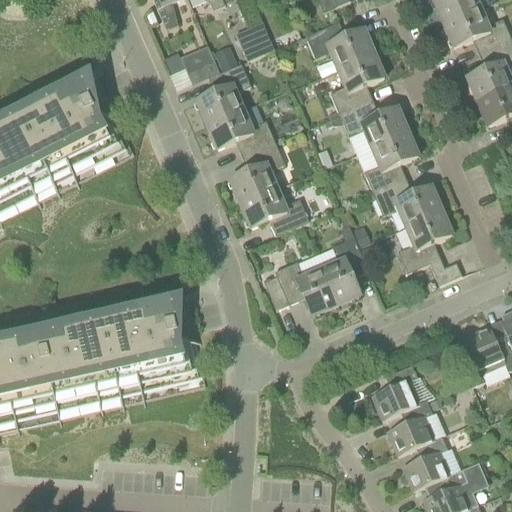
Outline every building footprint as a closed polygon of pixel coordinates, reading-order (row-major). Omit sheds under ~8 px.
[(172,11),(186,4),(183,0),(150,0),(166,36),(177,31),(172,11)] [(219,0),(183,0),(186,4),(194,0),(202,0),(212,16),(224,11),(219,0)] [(313,0),(322,18),(335,12),(329,0),(313,0)] [(330,0),(335,12),(348,6),(347,3),(351,1),(350,0),(330,0)] [(475,0),(444,0),(433,5),(443,29),(481,13),(475,0)] [(481,13),(443,29),(454,53),(472,45),(478,61),(511,47),(501,24),(489,30),(481,13)] [(363,35),(345,43),(338,27),(305,42),(314,64),(326,59),(334,77),(374,60),(363,35)] [(260,61),(274,56),(263,28),(248,34),(260,61)] [(246,67),(260,61),(248,34),(235,39),(246,67)] [(485,76),(467,84),(477,108),(511,92),(511,84),(508,74),(511,72),(511,48),(511,47),(478,61),(485,76)] [(228,51),(213,58),(221,76),(235,70),(228,51)] [(175,97),(207,83),(218,79),(206,52),(180,63),(184,74),(168,81),(175,97)] [(366,91),(384,84),(374,60),(334,77),(342,95),(329,100),(338,121),(372,107),(366,91)] [(237,97),(250,92),(240,70),(218,79),(207,83),(214,99),(196,107),(206,131),(245,115),(237,97)] [(95,104),(91,96),(86,86),(0,129),(0,226),(132,160),(113,120),(119,117),(118,115),(98,125),(89,107),(95,104)] [(511,92),(477,108),(487,132),(505,124),(511,139),(511,92)] [(397,114),(379,122),(372,107),(338,121),(330,125),(333,131),(342,130),(348,143),(349,143),(356,160),(370,154),(407,138),(397,114)] [(265,127),(252,133),(245,115),(206,131),(217,155),(235,147),(241,163),(284,145),(282,140),(273,144),(265,127)] [(316,131),(307,135),(311,143),(320,139),(316,131)] [(364,178),(363,178),(372,200),(406,185),(400,170),(418,162),(407,138),(370,154),(377,172),(364,178)] [(276,152),(285,148),(284,145),(241,163),(248,178),(230,185),(240,210),(278,194),(270,176),(284,170),(276,152)] [(431,193),(413,201),(406,185),(372,200),(381,221),(395,215),(403,233),(441,217),(431,193)] [(299,205),(285,211),(278,194),(240,210),(250,234),(268,226),(275,241),(308,227),(299,205)] [(433,249),(451,241),(441,217),(403,233),(410,251),(397,256),(407,279),(429,269),(438,291),(461,281),(455,268),(444,273),(433,249)] [(337,268),(320,275),(336,312),(360,301),(352,283),(368,276),(365,270),(360,258),(359,256),(358,252),(354,243),(351,236),(348,231),(340,234),(344,247),(331,253),(337,268)] [(361,232),(351,236),(354,243),(358,252),(368,248),(361,232)] [(369,252),(359,256),(360,258),(365,270),(375,265),(369,252)] [(275,283),(262,288),(274,316),(304,304),(312,322),(336,312),(320,275),(302,282),(296,267),(273,277),(275,283)] [(181,328),(179,319),(177,309),(0,350),(0,438),(205,391),(194,348),(200,347),(200,344),(179,349),(175,330),(181,328)] [(489,332),(488,332),(504,370),(504,369),(507,377),(511,374),(511,315),(500,321),(502,326),(500,327),(508,346),(497,350),(489,332)] [(504,370),(488,332),(464,342),(472,361),(460,366),(472,392),(485,387),(481,379),(504,370)] [(409,386),(416,383),(411,371),(384,382),(390,394),(371,402),(381,424),(418,409),(409,386)] [(433,416),(443,412),(439,403),(429,407),(433,416)] [(424,421),(431,418),(426,406),(418,409),(381,424),(382,426),(400,418),(405,429),(386,437),(396,461),(442,442),(453,437),(453,436),(434,444),(424,421)] [(442,442),(396,461),(396,462),(415,454),(420,465),(401,473),(412,496),(461,475),(451,453),(447,454),(442,442)] [(461,475),(412,496),(412,497),(424,492),(429,503),(422,506),(424,511),(472,511),(477,510),(477,509),(472,499),(469,490),(485,483),(478,468),(461,475)]
